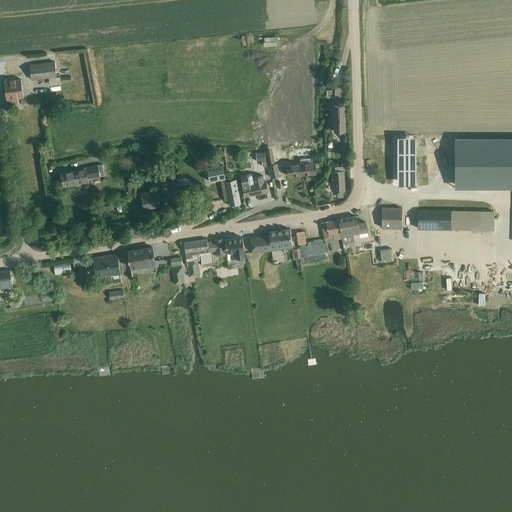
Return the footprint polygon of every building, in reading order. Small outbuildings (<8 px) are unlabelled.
[(265,45),(278,45),(278,35),(265,36),(265,45)] [(30,65),(31,80),(56,77),(54,62),(34,64),(34,62),(31,62),(31,65),(30,65)] [(23,97),(21,79),(4,81),(7,105),(17,104),(16,98),(23,97)] [(336,132),(346,131),(344,106),(343,106),(343,98),(335,99),(336,106),(334,106),(336,132)] [(511,186),(511,136),(456,136),(455,186),(511,186)] [(415,138),(396,138),(396,185),(415,185),(415,138)] [(265,153),(256,153),(257,162),(262,162),(265,162),(265,153)] [(300,164),(286,165),(287,175),(315,173),(315,168),(319,168),(319,163),(313,163),(312,158),(300,159),(300,164)] [(195,160),(185,164),(188,172),(198,168),(195,160)] [(222,164),(207,167),(210,182),(221,179),(225,200),(228,199),(230,206),(240,204),(236,179),(226,181),(222,164)] [(272,177),(279,176),(277,164),(269,165),(272,177)] [(84,168),(84,169),(86,178),(100,175),(98,166),(97,165),(84,168)] [(335,172),(333,173),(334,192),(337,192),(337,196),(342,196),(342,192),(344,192),(343,172),(343,167),(335,167),(335,172)] [(86,178),(84,169),(61,174),(63,186),(87,181),(86,178)] [(244,194),(251,192),(251,195),(268,192),(266,182),(264,183),(263,176),(253,178),(253,174),(241,176),(244,194)] [(173,184),(168,196),(179,202),(184,190),(173,184)] [(149,196),(141,198),(143,208),(159,205),(157,190),(148,192),(149,196)] [(402,208),(382,208),(381,228),(401,228),(402,208)] [(418,210),(417,228),(493,230),(493,212),(418,210)] [(356,216),(338,220),(341,236),(342,236),(343,241),(343,242),(354,240),(353,234),(367,232),(366,222),(357,224),(356,216)] [(338,220),(322,222),(322,225),(325,239),(341,236),(338,220)] [(252,253),(263,251),(263,248),(292,244),(290,229),(269,232),(269,235),(261,236),(262,240),(251,242),(252,253)] [(304,232),(296,233),(298,245),(306,244),(304,232)] [(244,250),(243,237),(225,240),(226,252),(226,253),(235,251),(236,258),(244,257),(244,250)] [(225,240),(224,238),(214,240),(214,242),(207,243),(207,239),(185,242),(187,258),(194,257),(193,254),(215,251),(216,254),(219,258),(224,257),(226,252),(225,240)] [(299,248),(292,249),(294,259),(297,259),(298,271),(302,270),(301,264),(300,255),(299,248)] [(152,249),(129,252),(131,268),(155,265),(152,249)] [(391,249),(380,251),(382,262),(393,261),(391,249)] [(456,264),(457,253),(441,252),(440,259),(449,259),(449,264),(456,264)] [(94,259),(89,260),(90,266),(95,265),(97,276),(121,272),(118,254),(94,258),(94,259)] [(70,262),(54,265),(55,274),(71,272),(70,262)] [(198,262),(186,263),(188,275),(200,272),(198,262)] [(173,284),(184,282),(181,268),(171,269),(173,284)] [(10,271),(0,272),(0,288),(13,287),(10,271)] [(425,291),(425,281),(413,281),(413,291),(425,291)] [(501,302),(500,288),(491,288),(491,302),(501,302)] [(124,290),(109,292),(110,299),(125,297),(124,290)]
